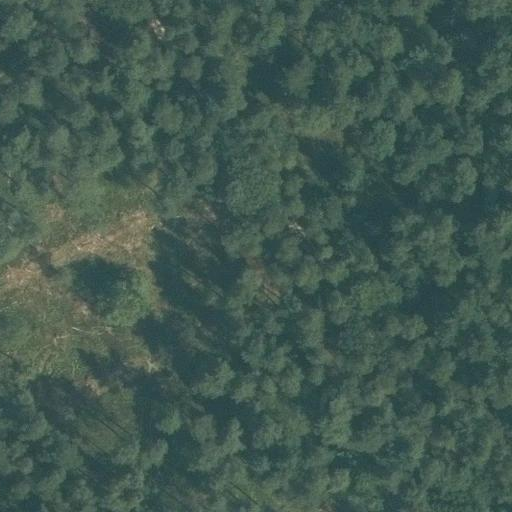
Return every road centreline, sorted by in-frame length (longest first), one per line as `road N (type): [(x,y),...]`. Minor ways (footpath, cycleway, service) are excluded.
road 1 (track): [(140,0),(494,511)]
road 2 (track): [(511,111),(459,0)]
